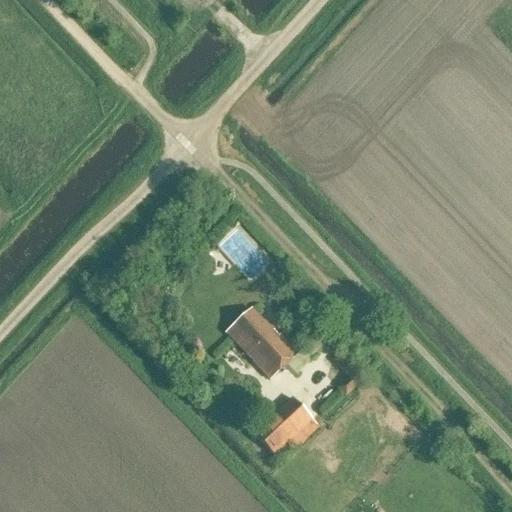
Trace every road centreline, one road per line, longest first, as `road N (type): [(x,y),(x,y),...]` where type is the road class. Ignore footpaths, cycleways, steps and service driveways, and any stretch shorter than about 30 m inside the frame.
road 1 (unclassified): [(0,344),(324,0)]
road 2 (track): [(209,163),(511,489)]
road 3 (track): [(46,0),(132,91)]
